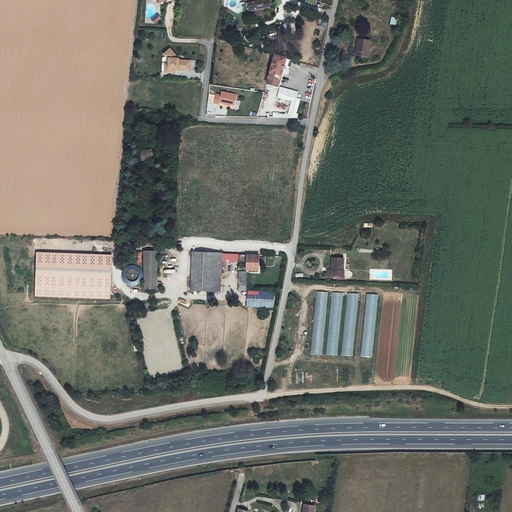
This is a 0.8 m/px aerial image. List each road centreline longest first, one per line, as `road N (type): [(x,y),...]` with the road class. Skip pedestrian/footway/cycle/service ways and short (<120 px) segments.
road 1 (trunk): [(511,427),(243,433),(0,483)]
road 2 (trunk): [(0,496),(247,447),(511,440)]
road 3 (residential): [(334,0),(261,396)]
road 4 (unclassified): [(261,396),(108,420),(71,406),(39,363),(5,358)]
road 5 (track): [(511,405),(416,388),(261,396)]
road 6 (unclassified): [(76,511),(5,358)]
